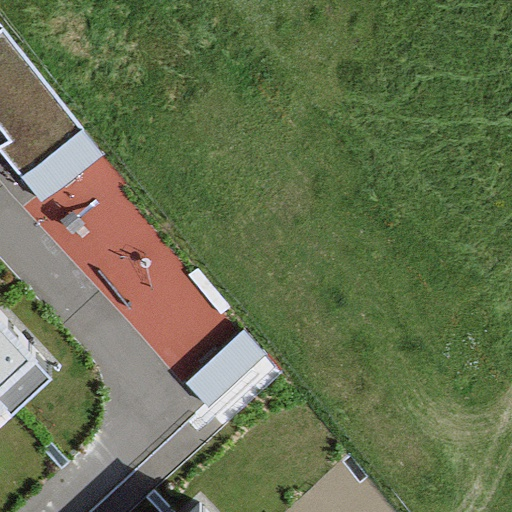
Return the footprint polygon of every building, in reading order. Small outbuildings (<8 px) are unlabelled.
[(10,29),(0,37),(0,127),(12,143),(2,151),(40,199),(104,149),(10,29)] [(148,324),(182,363),(237,316),(173,243),(156,258),(185,292),(148,324)] [(0,358),(23,340),(0,313),(0,358)] [(232,415),(290,362),(252,321),(194,373),(232,415)] [(233,511),(204,480),(170,511),(233,511)]
